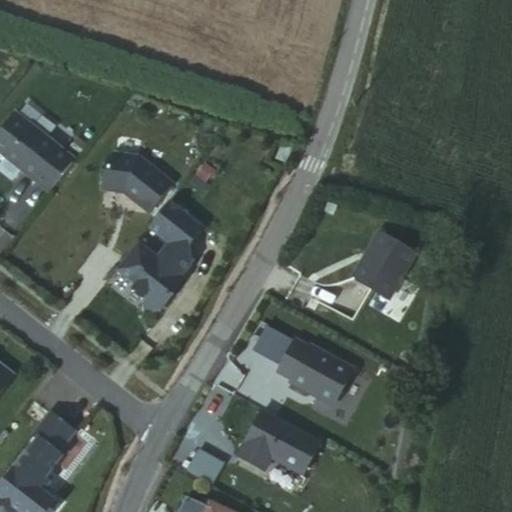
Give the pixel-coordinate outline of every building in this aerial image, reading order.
[(75,161),(30,127),(6,158),(51,192),(75,161)] [(294,148),(281,142),(276,154),(290,160),(294,148)] [(124,194),(150,215),(173,185),(139,158),(114,154),(108,162),(104,191),(124,194)] [(184,253),(203,229),(169,203),(150,228),(169,243),(158,258),(138,242),(116,270),(136,285),(133,289),(145,298),(147,313),(161,311),(174,293),(172,292),(183,278),(182,276),(194,260),(184,253)] [(376,238),(350,285),(388,306),(414,259),(376,238)] [(353,378),(310,351),(309,352),(295,343),(274,378),(287,387),(286,390),(324,414),(329,413),(353,378)] [(0,393),(12,378),(0,367),(0,393)] [(44,491),(51,483),(47,479),(64,457),(60,454),(76,433),(51,413),(34,436),(39,440),(0,489),(0,511),(55,511),(53,511),(60,503),(44,491)] [(329,447),(266,413),(241,459),(270,474),(277,461),(312,480),(329,447)] [(216,487),(226,469),(201,455),(191,473),(216,487)] [(223,511),(219,510),(220,508),(212,505),(210,510),(189,501),(184,511),(223,511)]
